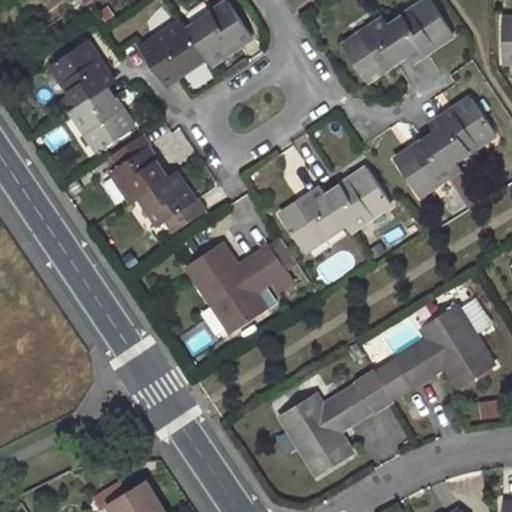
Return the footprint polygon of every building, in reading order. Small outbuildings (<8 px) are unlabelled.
[(454,33),(430,0),(426,0),(389,25),(407,53),(412,60),(454,33)] [(252,36),(229,1),(188,29),(205,55),(211,63),(252,36)] [(511,18),(503,18),(503,61),(511,61),(511,18)] [(385,19),(343,47),(365,81),(407,53),(389,25),(385,19)] [(183,21),(141,49),(164,83),(205,55),(188,29),(183,21)] [(86,40),(52,63),(79,105),(106,87),(113,82),(86,40)] [(71,110),(99,150),(133,127),(106,87),(79,105),(71,110)] [(496,133),(473,97),(431,124),(436,132),(455,160),(496,133)] [(436,132),(395,159),(418,195),(460,168),(455,160),(436,132)] [(110,155),(118,167),(112,171),(132,201),(140,195),(167,177),(147,147),(150,144),(142,133),(110,155)] [(391,204),(368,169),(327,196),(345,223),(350,231),(391,204)] [(140,195),(160,224),(165,221),(172,232),(206,209),(198,198),(194,201),(174,173),(167,177),(140,195)] [(323,188),(282,215),(304,250),(345,223),(327,196),(323,188)] [(222,241),(187,265),(232,332),(266,309),(256,292),(287,271),(270,246),(238,267),(222,241)] [(429,341),(397,361),(413,387),(445,367),(458,389),(494,366),(457,305),(421,327),(429,341)] [(397,361),(377,373),(392,398),(413,387),(397,361)] [(377,373),(357,385),(372,410),(392,398),(377,373)] [(316,393),(280,415),(317,475),(353,454),(338,431),(372,410),(357,385),(324,405),(316,393)] [(165,511),(147,482),(111,504),(115,511),(165,511)]
